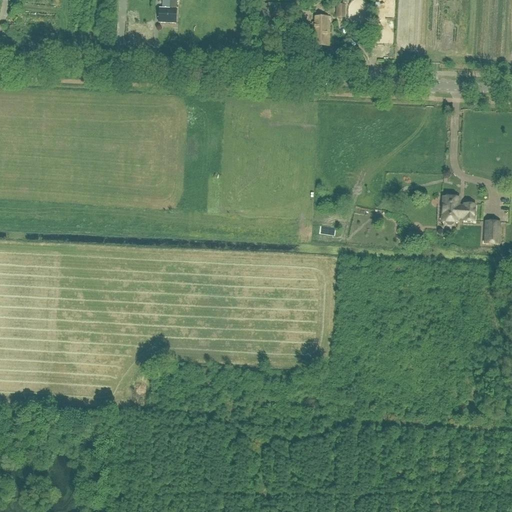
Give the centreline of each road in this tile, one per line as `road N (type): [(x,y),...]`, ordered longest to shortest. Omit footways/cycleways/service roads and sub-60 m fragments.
road 1 (tertiary): [(511,90),(0,66)]
road 2 (track): [(511,502),(116,499)]
road 3 (track): [(511,433),(325,426),(264,450),(260,496)]
